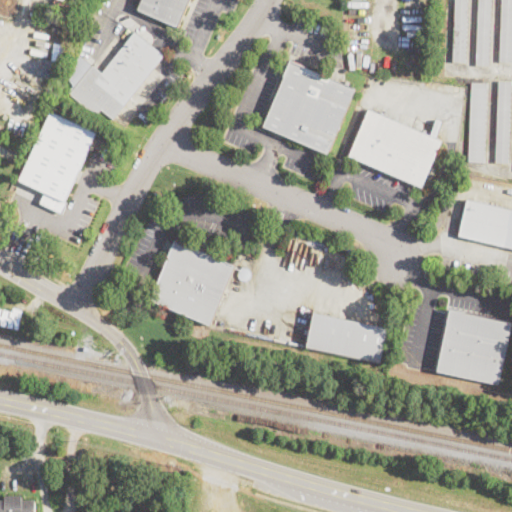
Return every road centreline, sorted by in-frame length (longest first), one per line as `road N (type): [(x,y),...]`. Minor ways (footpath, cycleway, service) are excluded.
road 1 (primary): [(411,511),(0,401)]
road 2 (residential): [(265,0),(192,94),(77,309)]
road 3 (residential): [(166,140),(344,218),(394,263)]
road 4 (tertiary): [(160,440),(138,364),(123,342),(0,265)]
